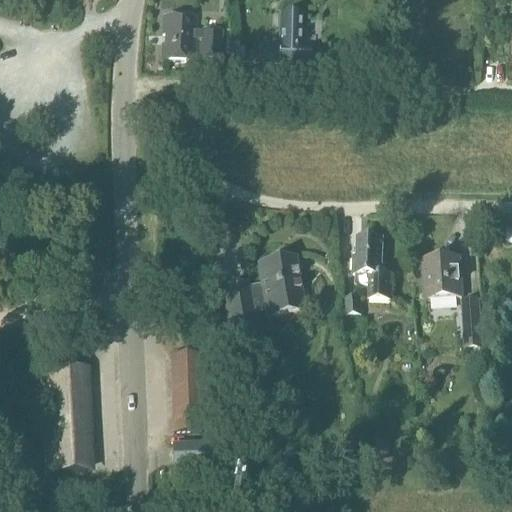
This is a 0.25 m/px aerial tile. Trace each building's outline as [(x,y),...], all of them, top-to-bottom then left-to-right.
[(263,51),(262,68),(278,68),(278,71),(308,72),(308,69),(319,69),(319,52),(308,52),(309,49),(298,49),(298,35),(301,35),(301,17),(279,17),(278,48),(278,51),(263,51)] [(162,18),(160,64),(193,65),(194,42),(200,43),(200,61),(221,61),(222,33),(201,32),(201,34),(195,33),(195,20),(162,18)] [(225,59),(225,71),(237,71),(238,59),(225,59)] [(93,134),(71,135),(72,154),(94,152),(93,134)] [(353,260),(352,278),(355,278),(354,288),(368,289),(367,302),(390,303),(391,278),(381,278),(381,276),(384,274),(384,267),(381,264),(382,245),(377,244),(375,241),(368,241),(365,244),(356,243),(356,261),(353,260)] [(459,261),(422,263),(424,303),(461,301),(461,300),(459,261)] [(246,288),(221,292),(228,333),(268,326),(267,321),(303,315),(294,262),(257,268),(261,290),(247,293),(246,288)] [(358,301),(345,302),(346,319),(359,318),(358,301)] [(477,303),(461,304),(464,336),(479,335),(477,303)] [(198,359),(169,360),(172,436),(201,434),(198,359)] [(79,373),(40,376),(41,394),(80,391),(79,373)] [(371,442),(365,449),(365,459),(372,465),(382,464),(388,457),(387,447),(380,441),(371,442)] [(209,448),(172,449),(174,495),(218,493),(217,463),(210,463),(209,448)]
